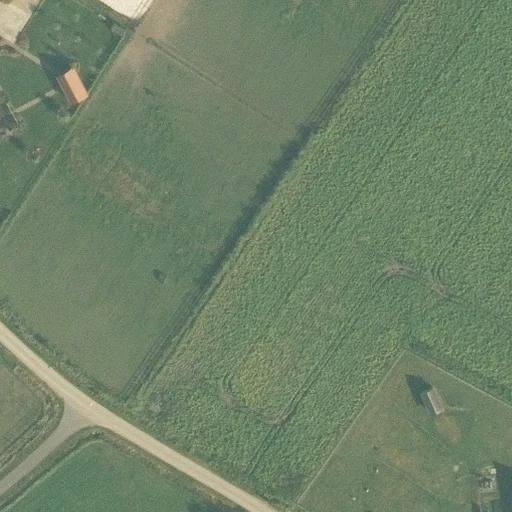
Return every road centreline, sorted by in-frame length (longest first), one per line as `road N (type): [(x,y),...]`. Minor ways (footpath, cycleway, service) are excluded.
road 1 (unclassified): [(260,511),(98,411)]
road 2 (unclassified): [(0,496),(98,411)]
road 3 (unclassified): [(98,411),(0,329)]
